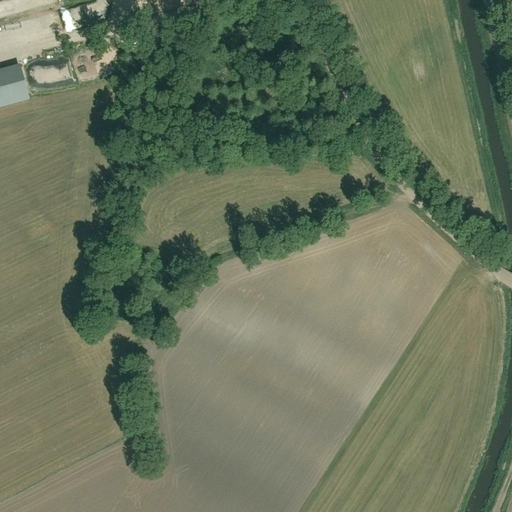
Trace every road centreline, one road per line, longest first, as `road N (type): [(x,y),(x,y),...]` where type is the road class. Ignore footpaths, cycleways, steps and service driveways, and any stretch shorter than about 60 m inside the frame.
road 1 (unclassified): [(511,281),(416,200),(369,145),(304,0)]
road 2 (residential): [(225,0),(103,27)]
